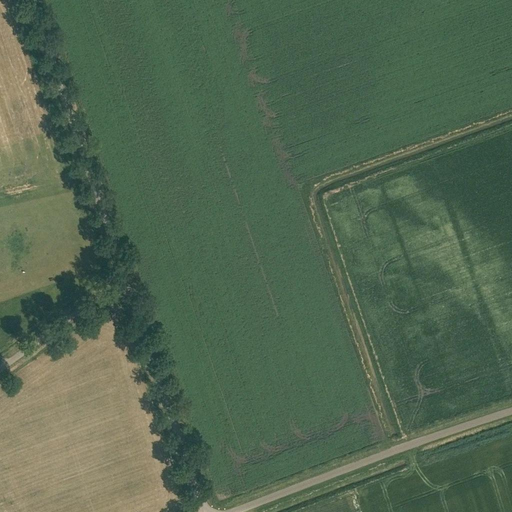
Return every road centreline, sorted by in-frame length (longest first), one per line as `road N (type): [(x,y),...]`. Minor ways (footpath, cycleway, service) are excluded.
road 1 (unclassified): [(231,511),(511,410)]
road 2 (unclassified): [(124,277),(30,0)]
road 3 (unclassified): [(204,511),(124,277)]
road 4 (unclassified): [(0,368),(124,277)]
